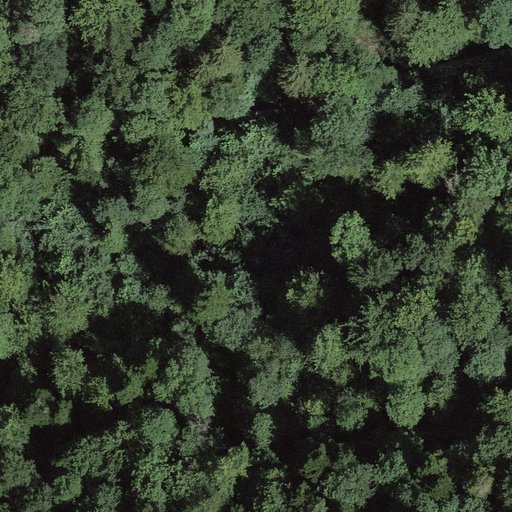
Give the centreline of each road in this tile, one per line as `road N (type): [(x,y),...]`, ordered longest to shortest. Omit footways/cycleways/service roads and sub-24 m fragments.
road 1 (track): [(0,174),(511,58)]
road 2 (track): [(511,420),(0,506)]
